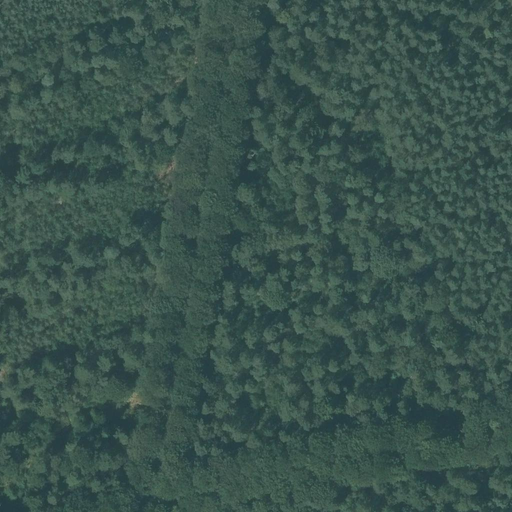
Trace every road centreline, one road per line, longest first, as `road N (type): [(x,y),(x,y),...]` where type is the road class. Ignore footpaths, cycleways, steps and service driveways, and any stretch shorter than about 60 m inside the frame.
road 1 (track): [(237,0),(152,504)]
road 2 (track): [(115,511),(199,482),(511,416)]
